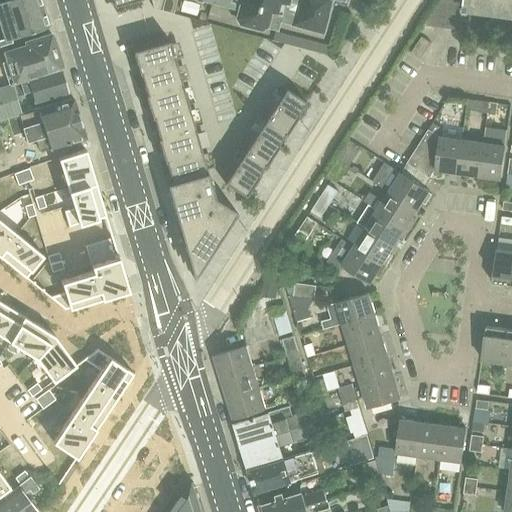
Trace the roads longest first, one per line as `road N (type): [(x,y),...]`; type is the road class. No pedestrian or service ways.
road 1 (secondary): [(182,360),(74,0)]
road 2 (residential): [(467,303),(474,246),(463,222),(438,230),(410,284),(428,367),(445,373),(460,355)]
road 3 (residential): [(83,511),(182,360)]
road 4 (residential): [(382,144),(428,77),(511,86)]
road 5 (secondary): [(229,511),(182,360)]
